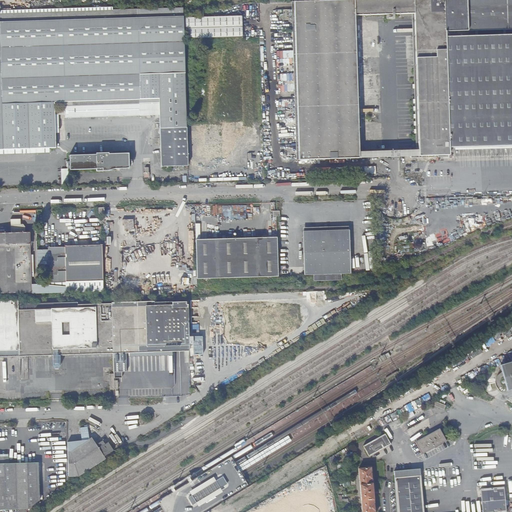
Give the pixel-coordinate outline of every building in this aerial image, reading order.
[(298,151),(359,153),(358,146),(356,18),(415,16),(418,148),(418,154),(448,155),(448,147),(445,0),(327,0),(295,1),(298,151)] [(511,0),(445,0),(448,147),(511,145),(511,0)] [(0,10),(0,16),(183,11),(183,5),(65,8),(0,10)] [(241,9),(185,11),(186,32),(242,29),(241,9)] [(183,17),(183,11),(0,16),(0,149),(51,148),(57,148),(57,107),(67,107),(67,121),(143,115),(142,100),(160,100),(161,115),(163,167),(188,167),(183,17)] [(151,115),(161,115),(160,100),(142,100),(143,115),(143,119),(151,119),(151,115)] [(359,153),(418,154),(418,148),(358,146),(359,153)] [(71,158),(71,170),(130,167),(130,155),(71,158)] [(420,227),(382,227),(382,245),(412,245),(412,235),(417,235),(417,233),(420,233),(420,227)] [(30,274),(32,274),(32,263),(30,263),(30,253),(31,253),(31,241),(29,241),(29,232),(27,232),(27,228),(13,229),(14,233),(0,233),(0,293),(31,292),(30,277),(30,274)] [(313,276),(340,275),(350,275),(349,231),(330,232),(329,229),(321,229),(321,232),(302,232),(303,276),(313,276)] [(197,280),(278,277),(276,238),(195,241),(197,280)] [(64,245),(64,247),(64,260),(57,260),(57,253),(49,253),(50,281),(79,280),(79,283),(99,284),(99,280),(104,280),(102,244),(64,245)] [(49,247),(49,253),(57,253),(57,260),(64,260),(64,247),(49,247)] [(0,357),(113,354),(111,307),(111,302),(17,305),(17,300),(0,300),(0,357)] [(187,300),(111,302),(111,307),(113,354),(113,372),(121,372),(121,354),(190,352),(188,305),(187,301),(187,300)] [(511,361),(500,365),(507,390),(511,388),(511,361)] [(444,410),(446,405),(432,400),(431,405),(444,410)] [(281,426),(279,422),(201,469),(203,473),(281,426)] [(419,441),(427,453),(450,440),(442,427),(419,441)] [(392,445),(386,433),(365,445),(371,456),(392,445)] [(291,442),(287,436),(239,465),(243,471),(291,442)] [(67,442),(68,476),(80,476),(105,460),(104,458),(114,452),(108,443),(105,445),(103,441),(97,446),(95,443),(93,445),(89,442),(67,442)] [(8,463),(8,456),(0,456),(0,510),(28,510),(40,500),(38,462),(8,463)] [(363,511),(375,511),(371,468),(360,469),(363,511)] [(324,469),(313,472),(314,477),(312,478),(313,481),(323,478),(322,474),(325,473),(324,469)] [(396,478),(422,475),(421,469),(396,471),(396,478)] [(424,511),(422,475),(396,478),(399,511),(424,511)] [(188,497),(192,505),(195,503),(199,501),(201,499),(215,491),(219,488),(227,484),(224,479),(222,477),(216,481),(215,482),(210,484),(208,486),(200,491),(197,492),(195,493),(191,496),(188,497)] [(189,491),(191,496),(195,493),(197,492),(200,491),(208,486),(210,484),(215,482),(216,481),(213,477),(189,491)] [(491,489),(491,511),(507,511),(506,487),(491,489)] [(199,501),(195,503),(198,507),(222,492),(219,488),(215,491),(199,501)] [(484,511),(491,511),(491,489),(483,490),(484,511)]
